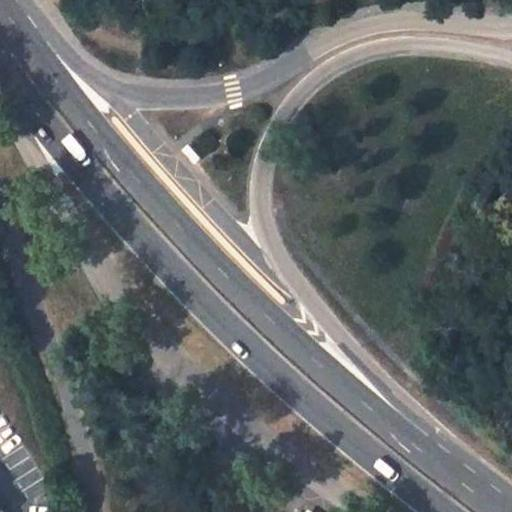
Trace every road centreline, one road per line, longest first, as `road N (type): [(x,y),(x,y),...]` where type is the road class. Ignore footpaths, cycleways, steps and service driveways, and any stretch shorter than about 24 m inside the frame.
road 1 (primary): [(511,498),(380,384),(300,294),(262,211),(259,178),(292,99),(324,68),(365,52),(410,48),(511,62)]
road 2 (primary): [(500,511),(271,324),(71,100),(4,0)]
road 3 (primary): [(0,64),(248,354),(439,511)]
road 4 (primary): [(511,27),(390,19),(348,29),(244,87),(131,96),(99,86),(25,0)]
road 5 (primary): [(0,210),(93,511)]
